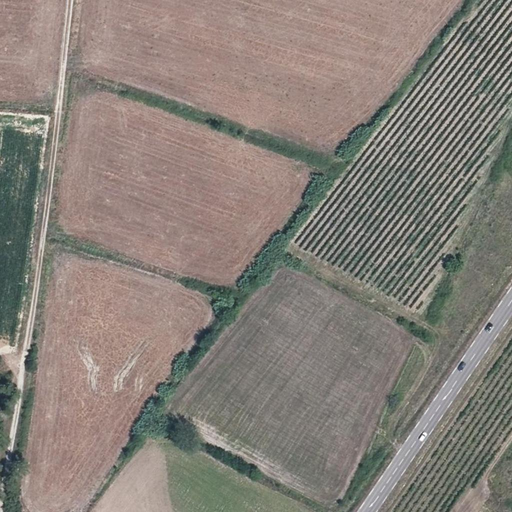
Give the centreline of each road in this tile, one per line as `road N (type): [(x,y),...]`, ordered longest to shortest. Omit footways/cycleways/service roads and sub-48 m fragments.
road 1 (track): [(0,497),(70,0)]
road 2 (secondary): [(511,299),(368,511)]
